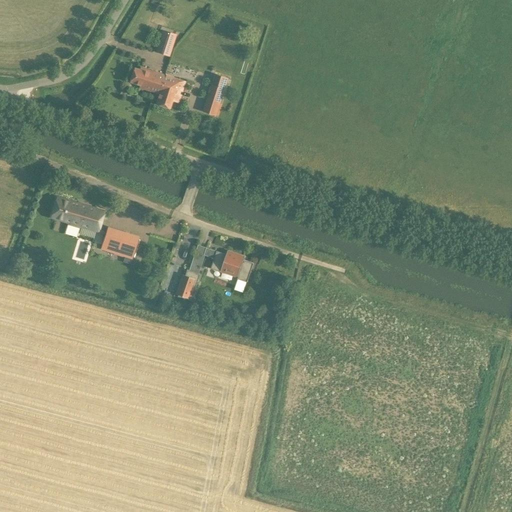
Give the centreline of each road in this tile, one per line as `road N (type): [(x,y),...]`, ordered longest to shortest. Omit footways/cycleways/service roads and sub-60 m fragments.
road 1 (tertiary): [(511,263),(0,96)]
road 2 (unclassified): [(0,96),(69,73),(123,0)]
